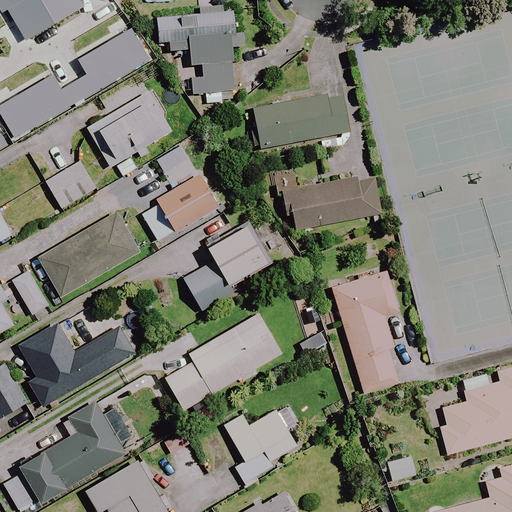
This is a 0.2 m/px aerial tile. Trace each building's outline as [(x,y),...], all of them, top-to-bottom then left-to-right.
[(223,104),(222,92),(235,91),(230,14),(156,19),(158,43),(168,42),(169,53),(188,52),(191,94),(207,93),(208,105),(223,104)] [(114,92),(122,106),(92,123),(123,178),(138,170),(134,164),(141,160),(153,153),(149,145),(172,132),(149,91),(135,99),(127,85),(114,92)] [(260,150),(320,139),(323,151),(350,146),(348,134),(341,94),(253,109),(260,150)] [(97,189),(80,161),(44,182),(61,210),(97,189)] [(382,214),(373,174),(285,193),(293,233),(382,214)] [(218,210),(199,176),(155,199),(159,206),(142,215),(157,243),(218,210)] [(139,253),(114,211),(58,244),(60,248),(38,260),(61,299),(139,253)] [(0,243),(12,237),(0,212),(0,243)] [(206,249),(216,265),(185,283),(202,313),(235,294),(230,285),(269,262),(247,225),(206,249)] [(49,307),(29,273),(12,282),(32,317),(49,307)] [(398,313),(386,273),(332,289),(363,395),(398,384),(388,349),(393,347),(384,317),(398,313)] [(0,299),(5,297),(0,288),(0,334),(13,327),(0,304),(0,299)] [(281,356),(258,315),(188,354),(194,363),(165,380),(183,411),(281,356)] [(74,354),(57,325),(19,347),(37,377),(28,382),(43,408),(135,355),(119,328),(74,354)] [(0,419),(28,403),(5,365),(0,368),(0,419)] [(511,368),(496,373),(498,383),(465,392),(468,403),(442,410),(447,426),(439,428),(446,456),(511,438),(511,368)] [(19,511),(38,499),(42,506),(126,455),(120,446),(133,438),(115,409),(102,416),(94,403),(67,420),(76,435),(20,469),(24,476),(5,488),(19,511)] [(296,446),(275,410),(249,426),(242,415),(223,427),(244,463),(234,469),(244,485),(272,467),(269,463),(296,446)] [(203,478),(182,436),(165,445),(185,486),(203,478)] [(415,476),(410,457),(387,464),(392,482),(415,476)] [(166,511),(137,462),(85,492),(97,511),(101,511),(106,509),(108,511),(166,511)] [(511,511),(511,466),(480,475),(487,499),(437,511),(511,511)] [(294,511),(283,491),(245,511),(294,511)]
